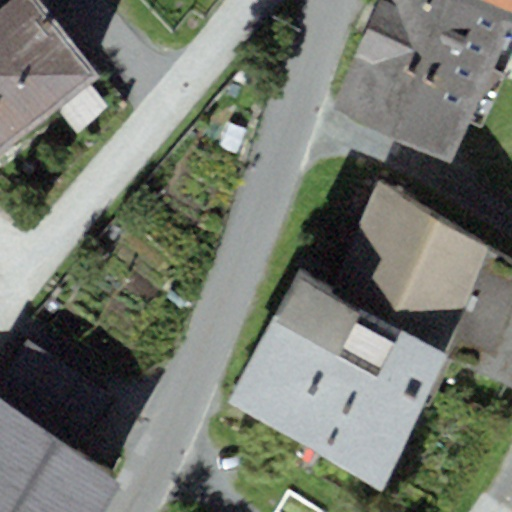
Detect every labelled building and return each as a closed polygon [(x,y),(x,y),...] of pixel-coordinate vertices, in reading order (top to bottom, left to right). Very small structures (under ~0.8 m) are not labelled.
[(0,151),(99,75),(39,0),(1,0),(0,1),(0,151)] [(493,57),(511,15),(511,7),(494,0),(378,0),(376,5),(493,57)] [(448,158),(493,57),(376,5),(331,105),(448,158)] [(326,285),(450,353),(511,386),(511,259),(380,187),(326,285)] [(450,353),(326,285),(299,270),(227,401),(378,484),(450,353)] [(0,487),(37,511),(101,511),(120,482),(74,451),(111,399),(25,340),(0,376),(0,487)] [(37,511),(0,487),(0,511),(37,511)]
